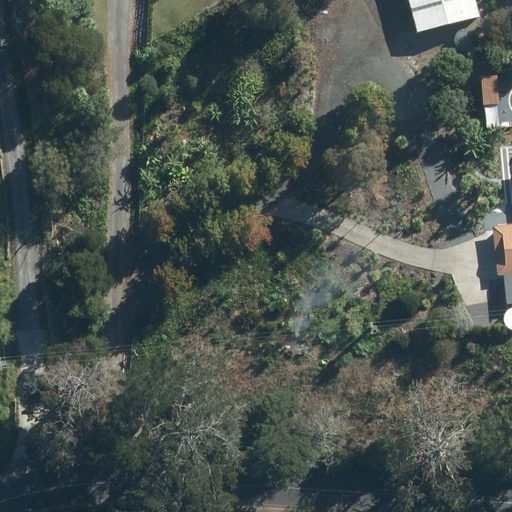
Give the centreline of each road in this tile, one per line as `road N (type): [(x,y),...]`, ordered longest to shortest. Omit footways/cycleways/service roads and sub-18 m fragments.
road 1 (track): [(118,474),(123,297),(305,185),(368,0)]
road 2 (unclassified): [(0,504),(118,474),(511,504)]
road 3 (track): [(40,488),(40,355),(0,46)]
road 4 (track): [(305,185),(361,230),(444,247),(452,227),(441,175),(398,75),(346,50)]
road 5 (track): [(123,297),(123,0)]
